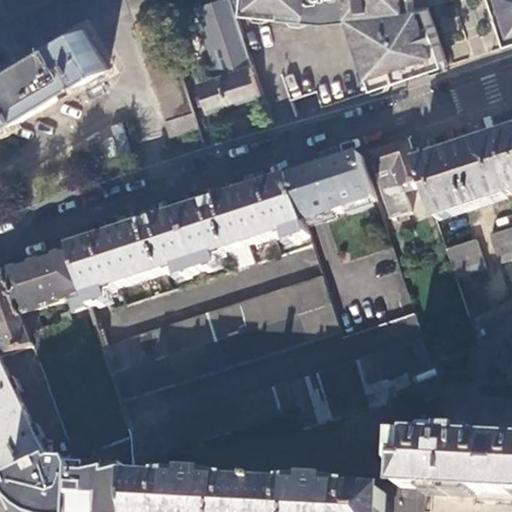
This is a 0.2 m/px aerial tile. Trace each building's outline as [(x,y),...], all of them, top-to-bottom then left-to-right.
[(0,0),(0,19),(63,0),(127,0),(167,119),(194,112),(161,11),(157,0),(0,0)] [(157,0),(161,11),(179,5),(176,0),(157,0)] [(207,0),(209,6),(217,4),(240,72),(201,85),(210,114),(262,98),(229,0),(207,0)] [(376,88),(447,67),(428,7),(415,8),(413,0),(248,0),(248,14),(327,22),(353,19),(376,88)] [(511,0),(495,0),(511,44),(511,43),(511,0)] [(85,30),(0,80),(0,135),(34,115),(108,71),(85,30)] [(194,112),(167,119),(173,137),(199,130),(194,112)] [(511,135),(492,142),(511,195),(511,194),(511,135)] [(419,166),(411,141),(394,146),(371,154),(393,220),(413,214),(405,189),(425,183),(419,166)] [(511,195),(492,142),(419,166),(425,183),(437,219),(511,195)] [(378,201),(363,157),(329,168),(293,180),(307,224),(378,201)] [(307,224),(293,180),(215,205),(152,226),(73,252),(90,309),(91,310),(111,303),(109,293),(180,270),(184,279),(221,267),(218,257),(230,253),(275,239),(288,234),(292,244),(312,238),(307,224)] [(511,260),(511,230),(492,237),(501,264),(511,260)] [(478,242),(448,251),(458,279),(487,268),(478,242)] [(90,309),(73,252),(46,260),(5,274),(28,336),(42,331),(40,325),(36,313),(73,301),(77,313),(90,309)] [(28,336),(5,274),(0,275),(0,327),(8,348),(11,355),(32,347),(28,336)] [(123,404),(342,333),(325,278),(104,351),(114,383),(115,383),(123,404)] [(481,348),(511,334),(511,303),(472,322),(481,348)] [(91,310),(90,309),(77,313),(69,316),(71,321),(92,313),(91,310)] [(56,319),(40,325),(42,331),(58,325),(56,319)] [(511,334),(481,348),(475,351),(473,384),(444,382),(441,442),(402,440),(400,471),(406,472),(405,486),(388,493),(389,497),(395,511),(507,511),(509,499),(511,499),(511,334)] [(411,376),(434,366),(429,351),(426,340),(132,435),(133,457),(155,458),(297,413),(304,431),(351,416),(356,426),(418,392),(411,376)] [(440,364),(447,361),(442,346),(429,351),(434,366),(440,364)] [(0,358),(2,358),(11,355),(8,348),(0,350),(0,358)] [(0,460),(12,487),(54,469),(2,358),(0,358),(0,460)] [(418,392),(444,382),(446,381),(440,364),(434,366),(411,376),(418,392)] [(80,511),(81,478),(80,474),(79,470),(62,470),(58,472),(54,469),(12,487),(19,496),(11,501),(17,510),(19,511),(80,511)] [(136,511),(135,484),(134,472),(97,472),(97,474),(80,474),(81,478),(80,511),(136,511)] [(395,511),(389,497),(336,494),(336,486),(312,485),(312,494),(266,491),(266,487),(259,486),(259,491),(214,488),(215,481),(190,480),(190,488),(135,484),(136,511),(395,511)]
